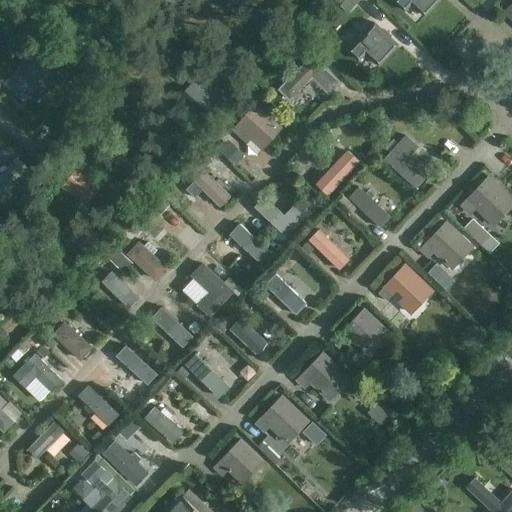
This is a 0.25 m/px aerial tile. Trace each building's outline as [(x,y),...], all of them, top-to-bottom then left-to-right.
[(223,0),(242,19),(261,0),(223,0)] [(396,0),(395,1),(406,11),(413,3),(426,16),(440,0),(396,0)] [(479,0),(472,0),(466,6),(476,18),(487,9),(479,0)] [(375,23),(350,51),(360,60),(367,53),(380,65),(399,45),(392,38),(394,36),(387,30),(385,32),(375,23)] [(20,40),(14,46),(20,52),(26,46),(20,40)] [(312,52),(303,43),(297,50),(306,58),(312,52)] [(37,46),(32,52),(41,60),(47,54),(37,46)] [(41,60),(32,52),(29,50),(1,84),(23,102),(51,68),(41,60)] [(316,56),(283,89),(294,100),(316,78),(332,93),(343,82),(316,56)] [(179,99),(200,119),(214,104),(220,110),(229,100),(193,66),(184,76),(193,84),(179,99)] [(248,126),(238,136),(265,161),(275,150),(260,137),(263,134),(257,128),(254,131),(248,126)] [(340,134),(335,128),(326,133),(330,140),(340,134)] [(391,154),(386,159),(416,187),(426,176),(407,159),(418,146),(408,136),(400,145),(395,140),(387,149),(391,154)] [(243,155),(229,141),(219,150),(234,165),(243,155)] [(9,144),(0,154),(0,172),(19,152),(9,144)] [(194,158),(187,166),(196,174),(203,167),(194,158)] [(81,162),(63,186),(87,205),(102,185),(89,176),(93,171),(81,162)] [(195,182),(187,191),(196,199),(204,191),(221,206),(231,196),(223,189),(226,185),(220,180),(217,183),(204,171),(194,182),(195,182)] [(511,199),(489,177),(462,205),(471,214),(477,207),(494,224),(511,206),(511,199)] [(358,209),(343,196),(338,202),(352,216),(358,209)] [(160,215),(169,206),(160,197),(151,206),(160,215)] [(267,198),(257,208),(278,228),(272,234),(281,242),(308,212),(297,203),(286,215),(267,198)] [(473,219),(463,229),(481,246),(491,236),(473,219)] [(448,222),(421,250),(429,258),(435,252),(452,270),(474,248),(448,222)] [(234,253),(268,283),(278,272),(243,242),(234,253)] [(302,250),(309,256),(315,249),(308,243),(302,250)] [(312,263),(348,287),(357,273),(321,249),(312,263)] [(108,258),(124,273),(132,264),(116,250),(108,258)] [(440,283),(449,274),(437,263),(429,272),(440,283)] [(204,264),(193,276),(211,292),(199,305),(211,316),(239,286),(230,277),(224,283),(204,264)] [(406,266),(380,294),(389,302),(394,296),(412,313),(433,291),(406,266)] [(271,295),(265,289),(259,296),(265,302),(271,295)] [(121,317),(130,319),(134,297),(114,293),(112,306),(122,308),(121,317)] [(364,310),(338,337),(348,345),(353,340),(371,357),(392,335),(364,310)] [(217,327),(223,333),(238,316),(233,311),(217,327)] [(196,323),(190,329),(196,335),(202,329),(196,323)] [(169,324),(159,331),(184,364),(194,357),(169,324)] [(32,335),(27,340),(35,347),(40,342),(32,335)] [(53,338),(46,345),(52,351),(59,344),(53,338)] [(51,353),(44,346),(38,353),(45,359),(51,353)] [(324,352),(296,381),(305,390),(311,383),(330,401),(351,379),(324,352)] [(35,354),(14,375),(26,387),(37,375),(51,389),(61,379),(35,354)] [(159,362),(154,367),(160,373),(165,368),(159,362)] [(151,403),(162,392),(131,364),(121,376),(151,403)] [(192,375),(184,368),(178,373),(186,381),(192,375)] [(223,421),(237,406),(200,373),(187,388),(223,421)] [(0,427),(4,431),(14,421),(3,410),(9,404),(0,394),(0,427)] [(283,396),(256,423),(265,431),(271,425),(289,443),(310,422),(283,396)] [(134,420),(128,426),(135,433),(141,427),(134,420)] [(99,433),(92,439),(99,447),(106,440),(99,433)] [(241,439),(215,467),(223,475),(229,469),(245,483),(264,461),(241,439)] [(70,456),(80,465),(89,455),(79,445),(70,456)] [(101,497),(103,499),(104,500),(91,511),(117,511),(132,497),(113,478),(116,474),(106,464),(99,472),(103,476),(94,485),(103,494),(101,497)] [(511,511),(511,490),(502,502),(475,477),(466,487),(493,511),(491,511),(511,511)] [(172,511),(213,511),(189,489),(183,496),(180,494),(167,508),(172,511)] [(426,511),(416,503),(406,511),(426,511)]
